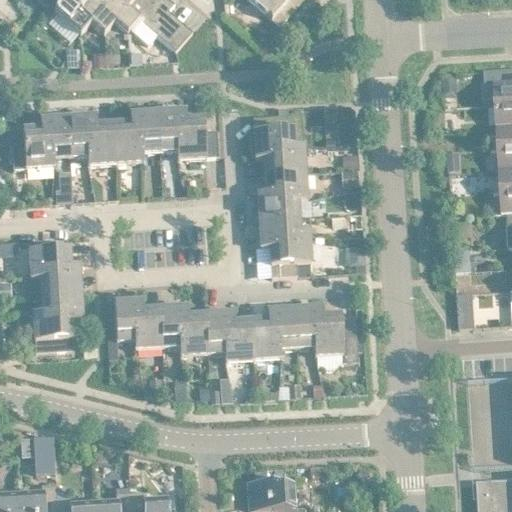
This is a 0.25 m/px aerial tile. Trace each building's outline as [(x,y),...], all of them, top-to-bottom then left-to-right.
[(87,34),(98,21),(97,21),(98,20),(85,9),(93,0),(69,0),(60,11),(87,34)] [(111,33),(122,20),(121,19),(109,8),(115,0),(93,0),(85,9),(98,20),(97,21),(98,21),(111,33)] [(134,31),(137,28),(146,19),(145,18),(133,6),(138,0),(115,0),(109,8),(121,19),(122,20),(134,31)] [(146,19),(137,28),(155,44),(164,35),(182,51),(199,31),(176,10),(181,4),(177,0),(138,0),(133,6),(145,18),(146,19)] [(257,0),(278,18),(284,12),(291,19),(304,5),(297,0),(257,0)] [(148,51),(135,52),(136,63),(149,62),(148,51)] [(99,52),(99,66),(112,66),(112,52),(99,52)] [(81,56),(73,60),(73,67),(86,66),(86,56),(81,56)] [(500,84),(502,105),(511,103),(511,69),(490,71),(491,84),(500,84)] [(462,73),(449,73),(449,83),(462,82),(462,73)] [(511,103),(502,105),(503,126),(511,125),(511,103)] [(294,107),(285,108),(285,116),(294,115),(294,107)] [(192,109),(164,111),(166,151),(183,150),(184,159),(225,157),(223,131),(211,131),(210,117),(193,118),(192,109)] [(137,121),(120,122),(122,163),(150,161),(150,152),(166,151),(164,111),(136,113),(137,121)] [(103,115),(74,116),(77,157),(94,156),(94,165),(122,163),(120,122),(103,123),(103,115)] [(271,158),(272,175),(312,172),(310,144),(302,145),(300,115),(294,115),(285,116),(259,118),(262,159),(271,158)] [(77,157),(74,116),(47,118),(47,127),(29,128),(30,142),(18,143),(20,169),(61,167),(60,158),(77,157)] [(344,121),(330,122),(332,146),(346,145),(344,121)] [(511,125),(503,126),(504,148),(511,147),(511,125)] [(11,130),(0,130),(1,143),(11,143),(11,130)] [(364,153),(349,154),(350,169),(365,168),(364,153)] [(364,169),(349,170),(350,186),(365,185),(364,169)] [(264,192),(266,220),(306,217),(305,201),(314,200),(312,172),(272,175),(273,192),(264,192)] [(78,189),(62,189),(62,202),(79,202),(78,189)] [(351,216),(339,216),(339,227),(351,226),(351,216)] [(306,217),(266,220),(267,248),(276,248),(278,278),(303,276),(303,264),(318,263),(316,234),(307,234),(306,217)] [(9,242),(1,242),(2,255),(10,255),(9,242)] [(46,278),(47,295),(88,292),(86,264),(77,265),(76,247),(36,249),(38,278),(46,278)] [(476,263),(461,264),(462,272),(477,271),(476,263)] [(17,281),(3,282),(3,296),(18,296),(17,281)] [(88,292),(47,295),(48,311),(40,312),(41,341),(82,338),(81,320),(89,320),(88,292)] [(478,293),(463,293),(464,328),(480,327),(478,293)] [(141,349),(169,348),(167,307),(150,308),(149,299),(120,301),(123,342),(141,340),(141,349)] [(186,355),(214,354),(212,313),(196,314),(195,305),(167,307),(169,348),(186,347),(186,355)] [(302,308),(304,348),(321,347),(321,356),(349,354),(349,362),(365,362),(363,336),(349,337),(347,314),(330,315),(329,306),(302,308)] [(287,349),(304,348),(302,308),(274,309),(274,318),(257,319),(260,360),(288,358),(287,349)] [(232,361),(260,360),(257,319),(240,320),(240,311),(212,313),(214,354),(231,353),(232,361)] [(169,378),(155,378),(155,394),(169,393),(169,378)] [(192,380),(181,380),(182,398),(182,400),(193,400),(193,398),(193,397),(192,380)] [(307,383),(296,384),(296,398),(297,398),(307,397),(307,396),(307,383)] [(329,383),(320,383),(320,396),(329,396),(329,395),(329,383)] [(216,387),(206,387),(206,400),(216,399),(216,387)] [(226,389),(217,390),(217,403),(226,402),(226,389)] [(284,390),(269,391),(269,400),(284,400),(284,390)] [(252,392),(252,401),(261,401),(261,392),(252,392)] [(60,436),(40,437),(40,456),(41,473),(61,472),(60,436)] [(40,437),(27,438),(28,457),(40,456),(40,437)] [(329,466),(316,466),(316,476),(329,476),(329,466)] [(371,466),(362,474),(371,486),(381,478),(371,466)] [(511,511),(511,480),(481,482),(483,511),(511,511)] [(280,511),(311,511),(311,508),(303,508),(301,485),(287,486),(286,481),(254,483),(255,511),(261,511),(280,511)] [(63,511),(63,497),(62,483),(49,484),(50,492),(26,494),(26,511),(63,511)] [(26,511),(26,494),(3,495),(2,487),(0,487),(0,511),(26,511)] [(150,491),(137,492),(137,511),(174,511),(174,498),(150,500),(150,491)] [(124,501),(99,503),(99,511),(137,511),(137,492),(123,493),(124,501)] [(63,497),(63,511),(99,511),(99,503),(77,504),(76,496),(63,497)]
